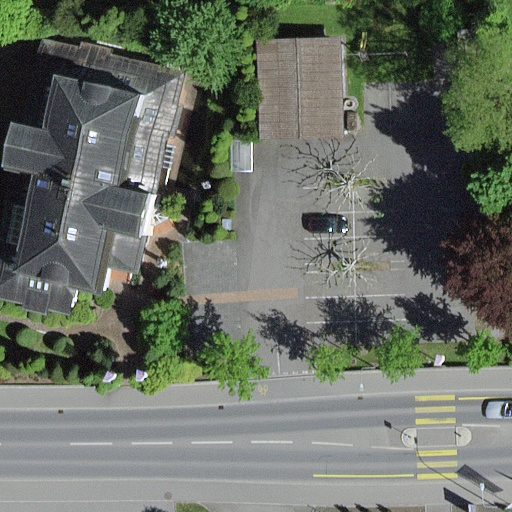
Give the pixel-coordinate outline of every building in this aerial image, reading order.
[(423,34),(423,21),(409,21),(410,35),(420,35),(423,34)] [(497,91),(495,30),(458,31),(459,50),(436,51),(436,81),(460,80),(461,92),(497,91)] [(346,139),(342,38),(258,41),(261,142),(346,139)] [(140,276),(186,73),(39,40),(0,210),(0,299),(25,305),(24,310),(48,315),(49,310),(73,315),(78,289),(104,295),(109,269),(140,276)] [(253,142),(231,142),(232,172),(253,172),(253,142)]
